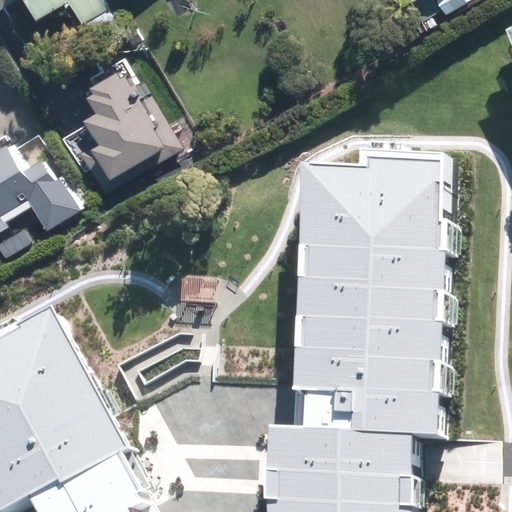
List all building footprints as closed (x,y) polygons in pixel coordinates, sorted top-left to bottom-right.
[(117,0),(12,0),(14,4),(21,0),(48,0),(54,9),(71,0),(86,0),(95,17),(120,4),(117,0)] [(185,130),(143,58),(117,73),(119,78),(112,82),(122,98),(111,104),(126,130),(113,137),(128,163),(185,130)] [(5,135),(0,138),(0,232),(19,222),(16,216),(42,201),(49,213),(88,191),(63,146),(44,157),(29,131),(9,143),(5,135)] [(312,165),(307,425),(266,424),(264,511),(421,511),(422,439),(446,439),(451,156),(359,154),(359,166),(312,165)] [(0,349),(0,491),(10,511),(175,511),(76,312),(0,349)]
